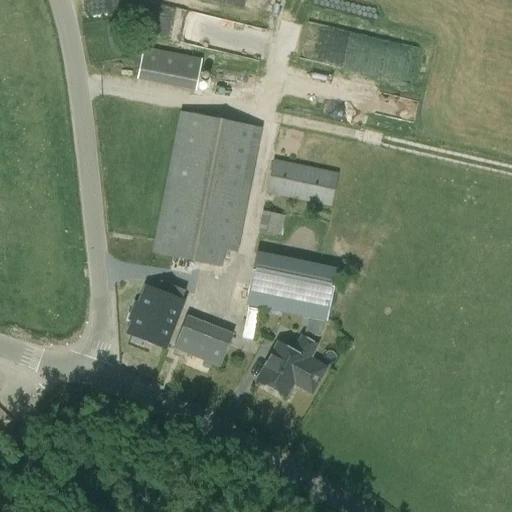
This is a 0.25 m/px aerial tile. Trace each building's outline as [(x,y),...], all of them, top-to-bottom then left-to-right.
[(119,26),(107,28),(111,51),(123,49),(119,26)] [(142,47),(136,80),(195,91),(202,59),(142,47)] [(261,129),(179,113),(152,254),(222,268),(226,251),(237,253),(261,129)] [(338,173),(273,160),(266,194),(331,208),(338,173)] [(284,216),(262,212),(258,234),(280,238),(284,216)] [(337,269),(256,253),(245,305),(326,322),(337,269)] [(136,304),(130,320),(134,321),(130,331),(163,344),(184,293),(165,285),(162,293),(148,287),(140,306),(136,304)] [(186,316),(173,348),(190,355),(210,363),(220,367),(232,335),(186,316)] [(285,397),(292,385),(312,396),(328,367),(310,358),(317,345),(300,337),(292,352),(277,344),(257,382),(285,397)]
